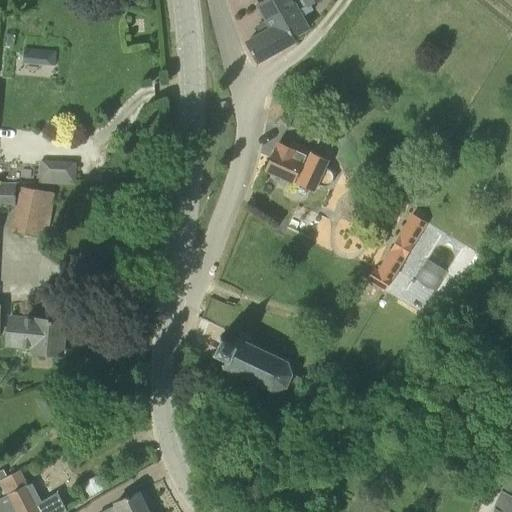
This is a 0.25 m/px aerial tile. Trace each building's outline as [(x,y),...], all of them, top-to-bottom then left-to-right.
[(310,29),(303,16),(302,17),(292,0),(264,0),(258,4),(272,29),(248,42),(259,62),(297,41),(295,37),(310,29)] [(292,0),(302,17),(303,16),(314,10),(311,5),(318,0),(292,0)] [(42,50),(41,65),(54,66),(56,51),(42,50)] [(334,175),(332,170),(325,167),(328,160),(308,151),(309,150),(294,143),(291,149),(280,143),(268,169),(294,181),(296,177),(301,179),(298,183),(314,191),(317,184),(324,187),(330,185),(334,181),(334,175)] [(41,182),(77,185),(78,164),(43,162),(41,182)] [(17,183),(0,182),(0,206),(15,207),(17,183)] [(47,238),(51,215),(56,193),(24,187),(15,232),(47,238)] [(403,237),(415,244),(428,222),(417,215),(403,237)] [(406,259),(395,252),(382,272),(376,268),(369,280),(387,291),(406,259)] [(65,322),(10,317),(8,339),(7,347),(32,350),(32,352),(62,355),(65,322)] [(294,374),(289,362),(238,338),(235,344),(223,338),(216,353),(227,358),(224,367),(275,391),(288,387),(301,394),(307,380),(294,374)] [(492,478),(498,464),(467,449),(460,464),(492,478)] [(511,511),(511,469),(492,511),(511,511)] [(58,493),(43,502),(33,484),(30,485),(23,470),(2,481),(9,494),(0,499),(0,507),(2,511),(66,511),(68,511),(58,493)] [(142,492),(117,502),(118,504),(107,509),(108,511),(148,511),(147,508),(153,505),(146,491),(142,493),(142,492)]
